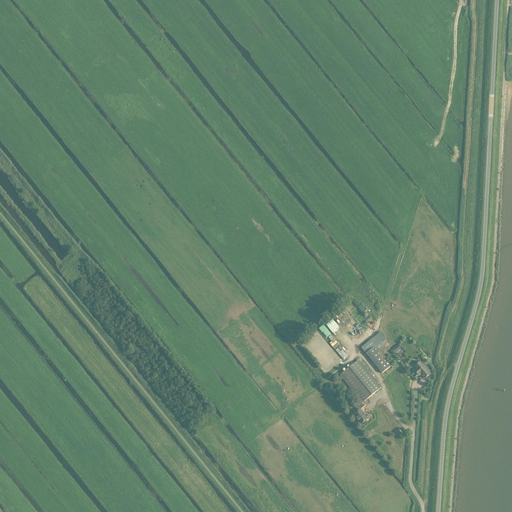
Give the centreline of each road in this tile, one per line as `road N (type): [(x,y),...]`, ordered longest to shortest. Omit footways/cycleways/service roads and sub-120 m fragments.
road 1 (track): [(445,511),(451,415),(486,287),(505,0)]
road 2 (tertiary): [(438,511),(447,406),(480,286),(497,0)]
road 3 (track): [(460,0),(436,141)]
